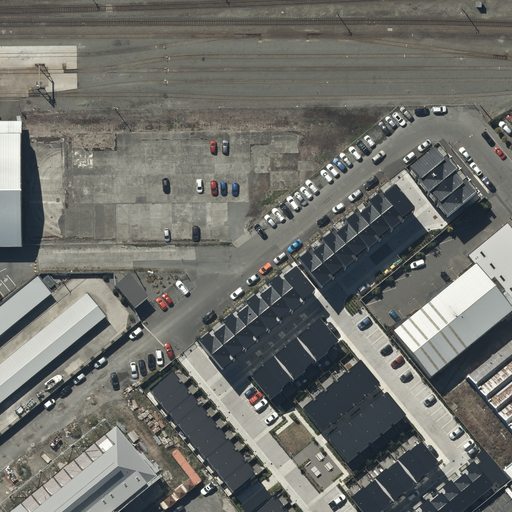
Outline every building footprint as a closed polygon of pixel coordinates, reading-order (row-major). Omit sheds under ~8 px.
[(0,244),(22,245),(21,135),(0,135),(0,244)] [(435,145),(409,166),(450,214),(475,193),(435,145)] [(300,263),(322,289),(417,210),(395,184),(300,263)] [(511,229),(507,224),(485,242),(468,256),(475,264),(511,308),(511,229)] [(200,343),(222,368),(317,290),(295,264),(200,343)] [(394,331),(432,376),(511,310),(511,308),(475,264),(394,331)] [(0,306),(0,437),(138,328),(101,281),(74,276),(49,296),(36,278),(0,306)] [(320,317),(250,375),(270,398),(340,340),(320,317)] [(511,341),(467,378),(511,432),(511,341)] [(360,361),(301,408),(320,431),(379,384),(360,361)] [(172,370),(148,389),(233,493),(257,473),(172,370)] [(387,393),(329,441),(347,463),(405,416),(387,393)] [(116,426),(8,511),(112,511),(115,510),(157,476),(116,426)] [(363,511),(380,511),(439,466),(420,442),(351,497),(363,511)] [(485,449),(407,511),(461,511),(507,475),(485,449)] [(511,511),(511,482),(510,481),(472,511),(511,511)] [(264,487),(240,506),(245,511),(251,511),(271,496),(264,487)] [(287,511),(275,496),(253,511),(287,511)]
